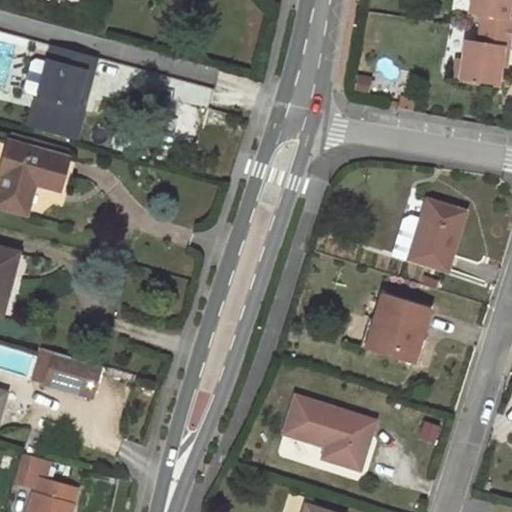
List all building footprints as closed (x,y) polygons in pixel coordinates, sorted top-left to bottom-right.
[(482,13),(479,28),(477,41),(465,40),(459,77),(496,83),(499,65),(502,46),(508,47),(511,18),(511,16),(506,16),(508,0),(470,0),(469,11),(482,13)] [(206,109),(216,71),(104,41),(98,63),(110,66),(106,82),(206,109)] [(96,57),(52,46),(47,66),(36,63),(32,65),(25,89),(28,93),(39,96),(31,127),(74,139),(82,110),(74,108),(79,89),(88,91),(96,57)] [(508,47),(502,46),(499,65),(505,66),(508,47)] [(400,101),(398,112),(412,115),(414,104),(400,101)] [(66,150),(9,135),(8,141),(65,156),(66,150)] [(65,156),(8,141),(0,172),(0,173),(3,175),(0,187),(0,205),(25,212),(33,182),(60,189),(68,158),(65,156)] [(427,200),(409,257),(446,269),(464,212),(427,200)] [(411,221),(399,217),(388,255),(400,259),(411,221)] [(0,248),(0,297),(7,272),(11,274),(17,252),(0,248)] [(383,293),(366,348),(412,363),(429,307),(383,293)] [(53,349),(40,345),(32,376),(44,380),(53,349)] [(99,362),(53,349),(44,380),(90,392),(99,362)] [(295,396),(284,432),(327,445),(324,456),(359,468),(374,421),(295,396)] [(21,451),(11,486),(31,491),(36,472),(40,457),(21,451)] [(40,457),(36,472),(46,475),(50,460),(40,457)] [(33,493),(27,511),(70,511),(73,503),(71,502),(75,488),(38,478),(35,492),(33,493)]
